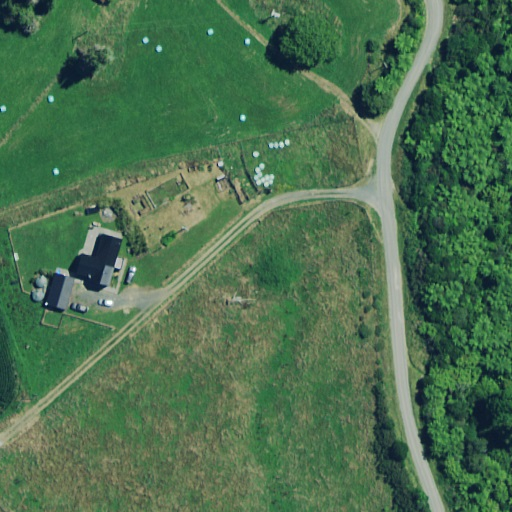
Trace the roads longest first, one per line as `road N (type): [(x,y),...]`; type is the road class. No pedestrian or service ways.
road 1 (unclassified): [(435,511),(405,408),(383,176),(384,130),(433,36),(434,0)]
road 2 (track): [(384,190),(301,194),(262,208),(0,442)]
road 3 (track): [(384,130),(219,0)]
